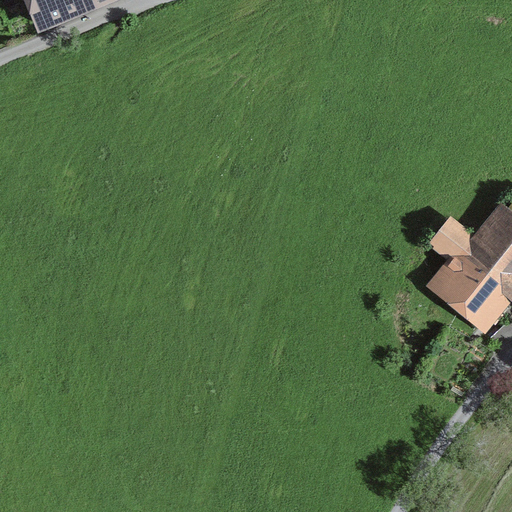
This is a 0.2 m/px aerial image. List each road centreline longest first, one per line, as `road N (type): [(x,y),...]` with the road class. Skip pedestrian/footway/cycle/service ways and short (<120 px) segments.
road 1 (unclassified): [(511,359),(429,460),(399,511)]
road 2 (unclassified): [(158,0),(0,57)]
